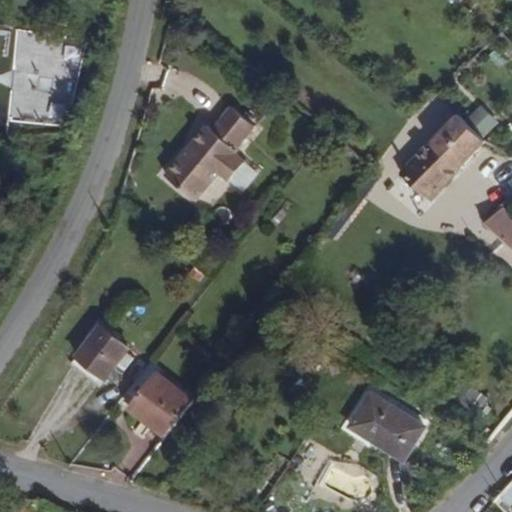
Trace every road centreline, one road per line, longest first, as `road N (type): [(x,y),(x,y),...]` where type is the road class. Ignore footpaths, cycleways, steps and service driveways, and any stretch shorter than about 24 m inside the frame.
road 1 (residential): [(511,446),(454,511),(171,511),(0,462)]
road 2 (unclassified): [(0,354),(82,214),(108,149),(143,0)]
